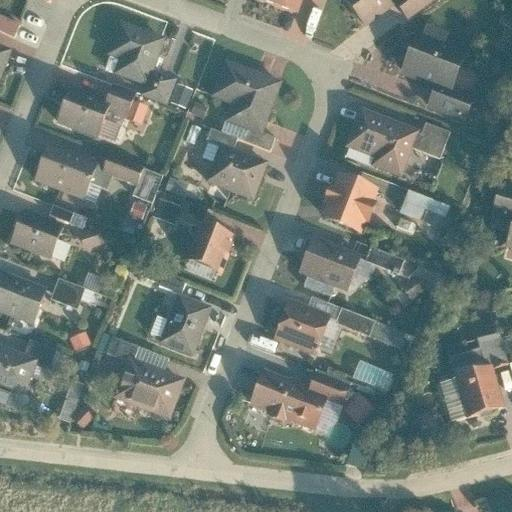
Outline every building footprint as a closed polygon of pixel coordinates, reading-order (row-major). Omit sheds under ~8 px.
[(264,0),(264,1),(301,16),(307,0),(264,0)] [(401,0),(346,0),(345,2),(365,29),(402,1),(401,0)] [(408,0),(399,7),(408,19),(433,0),(408,0)] [(0,29),(20,39),(27,25),(1,12),(0,14),(0,29)] [(415,38),(401,78),(434,89),(427,109),(468,123),(477,96),(458,89),(470,57),(447,49),(452,34),(429,26),(424,41),(415,38)] [(166,43),(123,28),(111,62),(122,66),(118,77),(151,88),(166,43)] [(0,47),(0,92),(1,93),(17,55),(0,47)] [(289,84),(226,61),(210,102),(237,112),(232,127),(269,140),(289,84)] [(169,109),(187,115),(194,93),(176,87),(169,109)] [(110,107),(73,92),(59,127),(103,145),(115,116),(133,124),(142,101),(117,91),(110,107)] [(363,111),(348,148),(375,159),(372,169),(403,180),(408,170),(422,132),(363,111)] [(451,134),(427,126),(418,151),(442,160),(451,134)] [(281,140),(279,152),(301,156),(303,143),(281,140)] [(220,147),(206,186),(258,206),(272,167),(220,147)] [(54,149),(39,188),(90,208),(105,170),(54,149)] [(159,178),(117,163),(110,180),(137,190),(134,198),(150,204),(159,178)] [(330,208),(324,223),(367,241),(373,227),(377,229),(385,210),(378,207),(383,195),(341,177),(335,192),(331,191),(325,206),(330,208)] [(174,179),(169,193),(186,199),(191,185),(174,179)] [(511,227),(511,229),(506,249),(511,251),(511,193),(501,190),(491,221),(511,227)] [(453,209),(411,195),(404,214),(447,228),(453,209)] [(177,204),(159,198),(154,214),(172,219),(177,204)] [(70,230),(29,214),(15,252),(55,267),(70,230)] [(189,265),(223,278),(237,241),(203,228),(189,265)] [(99,230),(82,234),(85,250),(103,246),(99,230)] [(316,241),(302,278),(313,282),(309,293),(335,303),(339,292),(353,298),(368,261),(316,241)] [(4,277),(0,287),(0,318),(39,332),(53,295),(4,277)] [(429,291),(418,277),(402,289),(413,303),(429,291)] [(165,278),(162,289),(182,296),(186,285),(165,278)] [(86,291),(61,282),(54,302),(79,310),(86,291)] [(162,349),(198,362),(216,313),(180,300),(162,349)] [(296,307),(280,346),(322,363),(338,324),(296,307)] [(408,347),(411,331),(379,324),(375,340),(408,347)] [(85,332),(71,338),(78,355),(91,349),(85,332)] [(25,358),(0,347),(0,408),(12,414),(19,397),(29,401),(39,374),(50,379),(60,355),(31,344),(25,358)] [(116,403),(174,425),(190,385),(132,363),(116,403)] [(362,375),(379,380),(378,383),(387,386),(392,372),(366,364),(362,375)] [(511,412),(498,371),(463,383),(476,424),(511,412)] [(313,395),(265,378),(252,410),(318,436),(330,404),(347,410),(354,392),(318,379),(313,395)] [(347,415),(360,428),(377,412),(363,399),(347,415)] [(65,401),(58,422),(69,426),(77,405),(65,401)] [(90,407),(75,421),(84,430),(98,416),(90,407)] [(369,471),(382,436),(364,429),(352,465),(369,471)]
